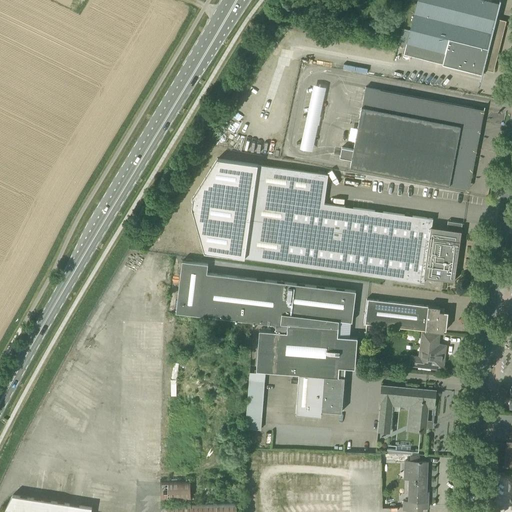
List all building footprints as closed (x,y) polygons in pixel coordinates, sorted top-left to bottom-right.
[(426,48),(455,55),(453,66),(482,72),(482,69),(483,69),(494,71),(506,21),(496,18),(500,4),(485,0),(416,0),(405,49),(424,54),(426,48)] [(313,83),(300,147),(313,150),(326,85),(313,83)] [(340,157),(352,160),(350,166),(450,185),(453,166),(473,169),(477,149),(457,145),(462,121),(459,121),(458,124),(362,106),(354,149),(342,147),(340,157)] [(332,196),(330,204),(313,202),(318,173),(257,164),(217,159),(193,197),(191,208),(203,252),(244,258),(423,283),(424,277),(454,281),(460,241),(462,223),(448,221),(447,228),(432,226),(433,219),(345,206),(347,198),(332,196)] [(176,312),(240,320),(281,325),(283,313),(345,321),(351,321),(354,300),(355,291),(240,276),(207,272),(208,263),(182,260),(176,312)] [(432,331),(440,332),(444,332),(444,329),(445,329),(448,312),(439,311),(440,307),(430,306),(368,299),(368,301),(354,300),(351,321),(345,321),(344,329),(366,332),(366,331),(367,324),(368,323),(422,330),(432,332),(432,331)] [(119,462),(160,463),(161,420),(170,420),(171,376),(162,376),(164,321),(122,320),(119,462)] [(357,337),(338,336),(338,326),(288,322),(287,332),(259,330),(256,370),(299,373),(296,413),(321,415),(321,410),(342,411),(345,367),(355,368),(357,337)] [(446,345),(439,344),(440,332),(432,331),(432,332),(422,330),(420,342),(419,357),(411,356),(410,365),(440,369),(440,368),(439,368),(440,360),(440,355),(444,356),(445,356),(446,351),(445,351),(446,345)] [(265,372),(249,371),(245,429),(260,430),(265,372)] [(436,390),(382,385),(378,431),(389,432),(392,398),(411,400),(409,430),(426,431),(428,408),(434,408),(436,390)] [(505,466),(502,466),(502,467),(511,467),(511,448),(507,448),(505,466)] [(427,508),(427,506),(428,492),(426,492),(427,466),(419,466),(419,461),(410,460),(409,502),(404,501),(403,510),(422,511),(422,508),(427,508)] [(191,500),(190,479),(161,480),(161,501),(191,500)] [(91,511),(92,507),(13,495),(5,510),(4,511),(91,511)] [(162,511),(237,511),(236,500),(162,503),(162,511)]
